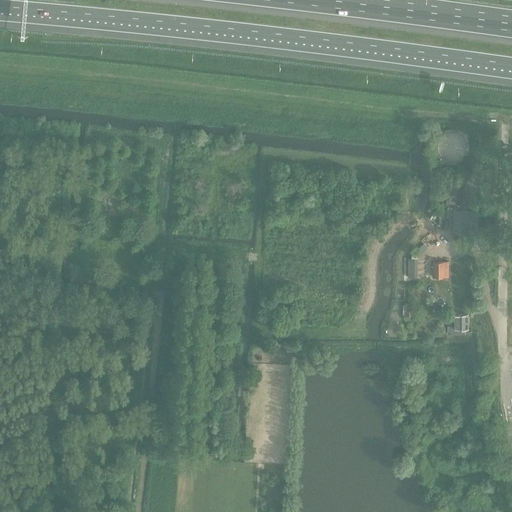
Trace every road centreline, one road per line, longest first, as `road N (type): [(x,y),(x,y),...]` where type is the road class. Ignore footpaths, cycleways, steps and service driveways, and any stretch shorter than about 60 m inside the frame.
road 1 (motorway): [(0,10),(511,69)]
road 2 (unclassified): [(504,372),(506,128)]
road 3 (motorway): [(308,0),(511,24)]
